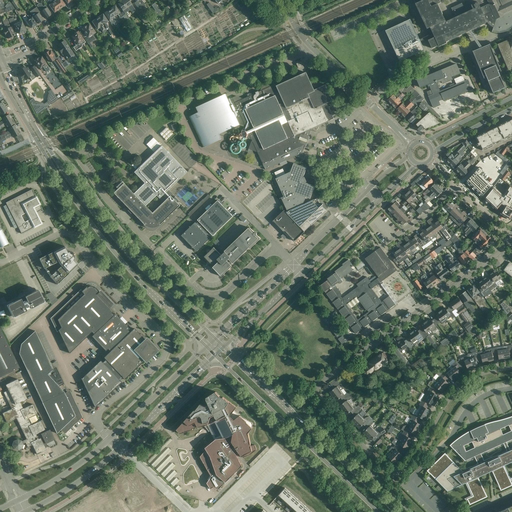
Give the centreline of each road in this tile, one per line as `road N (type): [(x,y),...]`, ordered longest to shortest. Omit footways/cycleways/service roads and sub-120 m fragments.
road 1 (secondary): [(215,339),(109,236),(37,131),(1,57)]
road 2 (secondary): [(0,77),(102,237),(207,347)]
road 3 (unclassified): [(278,246),(224,296),(197,294),(97,185),(153,131)]
road 4 (residential): [(315,388),(394,473),(466,380),(511,367)]
road 5 (residential): [(315,388),(505,246),(510,232)]
road 6 (secondary): [(394,511),(223,347)]
road 7 (secondary): [(215,354),(378,511)]
road 8 (unclassified): [(96,422),(167,345),(99,267)]
road 9 (unclassified): [(96,422),(42,321),(99,267)]
road 10 (residential): [(511,387),(471,404),(409,483)]
road 11 (residential): [(216,509),(271,450),(283,462),(252,493)]
road 12 (unclassified): [(368,103),(310,46),(282,0)]
road 13 (tertiary): [(119,448),(215,354)]
road 14 (tertiary): [(207,347),(109,438)]
